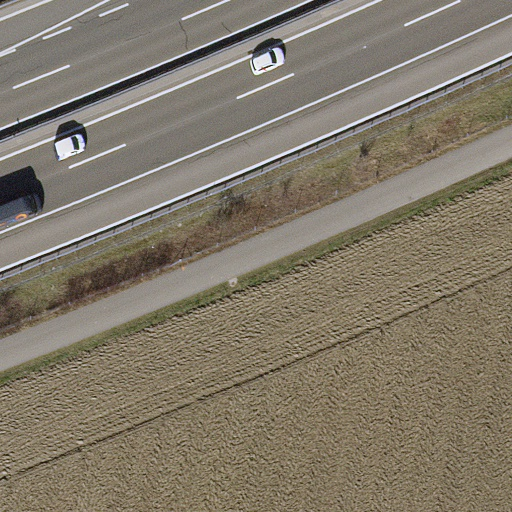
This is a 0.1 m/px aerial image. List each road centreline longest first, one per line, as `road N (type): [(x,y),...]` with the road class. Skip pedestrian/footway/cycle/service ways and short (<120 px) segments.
road 1 (track): [(511,146),(0,359)]
road 2 (motorway): [(0,196),(465,0)]
road 3 (motorway): [(229,0),(0,94)]
